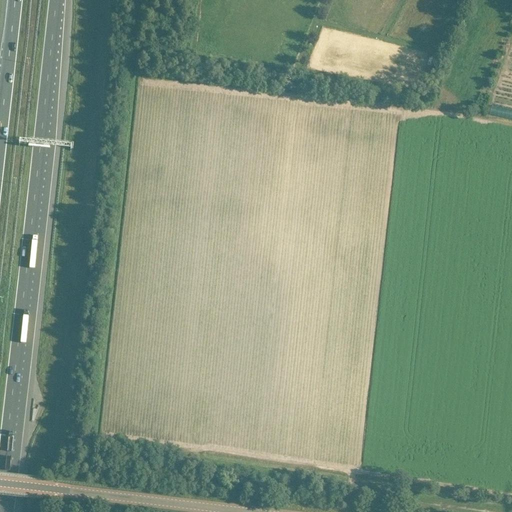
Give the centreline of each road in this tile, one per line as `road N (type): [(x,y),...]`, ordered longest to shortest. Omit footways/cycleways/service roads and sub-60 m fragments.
road 1 (motorway): [(0,499),(56,0)]
road 2 (tertiary): [(243,511),(0,483)]
road 3 (motorway): [(14,0),(0,137)]
